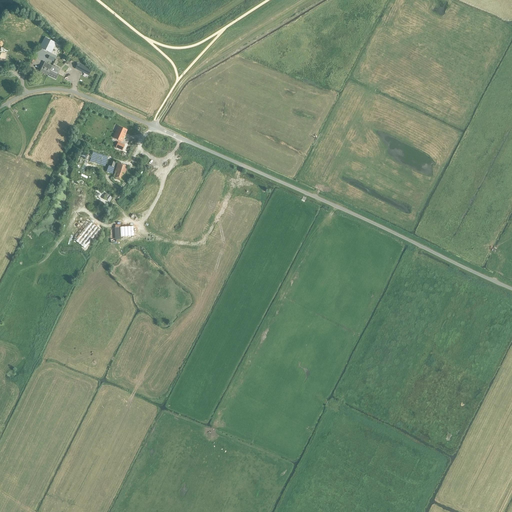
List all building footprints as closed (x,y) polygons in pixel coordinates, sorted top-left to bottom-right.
[(45,38),(40,47),(51,53),(53,49),(56,43),(45,38)] [(55,80),(58,74),(60,70),(52,66),(45,62),(43,66),(40,72),(55,80)] [(78,63),(75,68),(87,74),(90,69),(83,65),(78,63)] [(118,126),(113,138),(120,141),(125,129),(118,126)] [(133,149),(129,158),(135,160),(136,158),(140,160),(143,154),(133,149)] [(93,151),(89,161),(105,166),(108,157),(93,151)] [(88,161),(90,156),(81,152),(71,175),(70,178),(72,180),(74,181),(77,180),(80,179),(88,182),(89,182),(93,174),(84,170),(84,171),(81,170),(85,160),(88,161)] [(125,174),(127,166),(123,164),(118,163),(114,175),(113,177),(113,178),(120,180),(121,180),(122,180),(124,181),(124,180),(125,178),(126,175),(125,174)] [(411,202),(405,205),(408,213),(413,211),(413,212),(415,211),(411,202)] [(87,234),(95,240),(101,232),(92,227),(87,234)]
